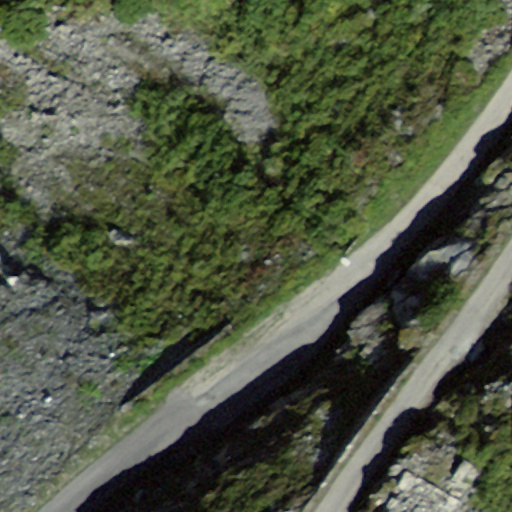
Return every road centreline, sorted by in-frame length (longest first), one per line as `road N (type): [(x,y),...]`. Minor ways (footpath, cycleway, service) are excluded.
road 1 (track): [(511,85),(475,144),(347,276),(210,373),(62,511)]
road 2 (track): [(332,511),(511,260)]
